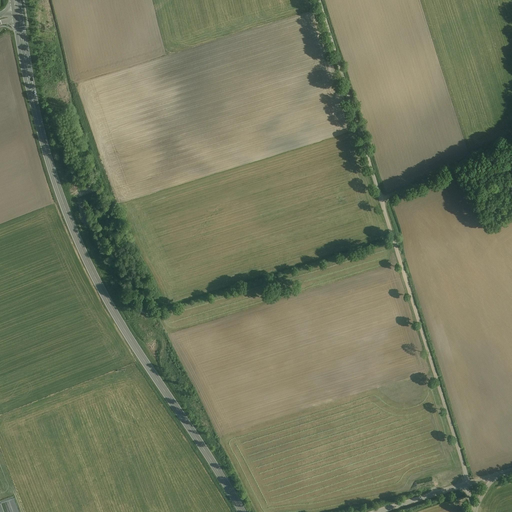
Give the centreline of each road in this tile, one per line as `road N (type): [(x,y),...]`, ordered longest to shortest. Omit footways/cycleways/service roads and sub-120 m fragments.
road 1 (primary): [(18,16),(46,152),(81,249),(242,511)]
road 2 (unclassified): [(318,0),(468,484)]
road 3 (track): [(381,199),(511,142)]
